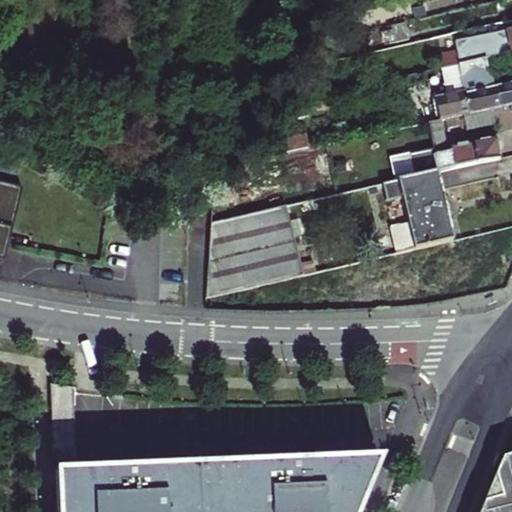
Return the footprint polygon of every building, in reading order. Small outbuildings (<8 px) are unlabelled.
[(393,38),(391,28),(377,31),(379,41),(393,38)] [(461,65),(488,59),(511,53),(511,29),(499,33),(483,46),(458,51),(461,65)] [(221,42),(222,66),(259,58),(254,34),(221,42)] [(461,65),(467,94),(489,89),(486,77),(491,76),(488,59),(461,65)] [(467,94),(471,113),(494,108),(511,103),(511,83),(489,89),(467,94)] [(494,108),(471,113),(467,114),(470,130),(498,124),(494,108)] [(443,119),(432,121),(439,151),(440,158),(451,156),(443,119)] [(411,182),(441,175),(501,161),(496,141),(456,150),(457,154),(451,156),(440,158),(439,151),(405,159),(411,182)] [(399,254),(456,240),(441,175),(411,182),(387,187),(390,201),(404,198),(410,223),(393,227),(399,254)] [(0,255),(1,256),(0,257),(0,259),(8,262),(27,189),(0,182),(0,255)] [(286,208),(211,225),(205,300),(297,278),(300,278),(286,208)] [(505,302),(511,279),(511,219),(490,213),(472,268),(440,258),(433,280),(505,302)] [(72,392),(50,387),(52,448),(75,447),(72,392)] [(75,447),(52,448),(54,511),(64,511),(63,477),(76,476),(75,447)] [(511,511),(511,449),(504,457),(480,511),(511,511)] [(360,511),(381,463),(144,473),(103,475),(76,476),(63,477),(64,511),(360,511)] [(143,465),(103,467),(103,475),(144,473),(143,465)]
